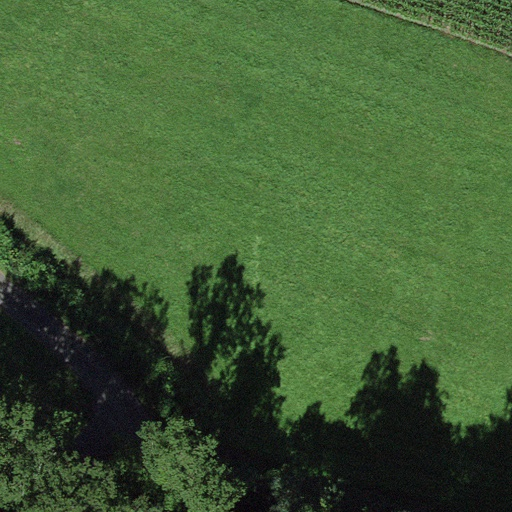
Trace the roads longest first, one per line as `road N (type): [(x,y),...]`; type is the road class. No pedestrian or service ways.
road 1 (track): [(0,280),(125,382),(185,452)]
road 2 (track): [(0,413),(107,443),(185,452)]
